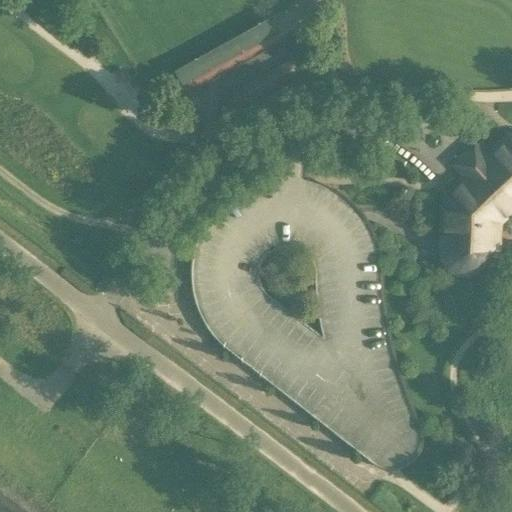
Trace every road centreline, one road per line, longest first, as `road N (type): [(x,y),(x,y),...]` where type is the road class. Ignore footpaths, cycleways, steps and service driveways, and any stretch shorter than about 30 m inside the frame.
road 1 (unclassified): [(341,511),(0,246)]
road 2 (track): [(0,172),(53,209),(127,231),(150,248)]
